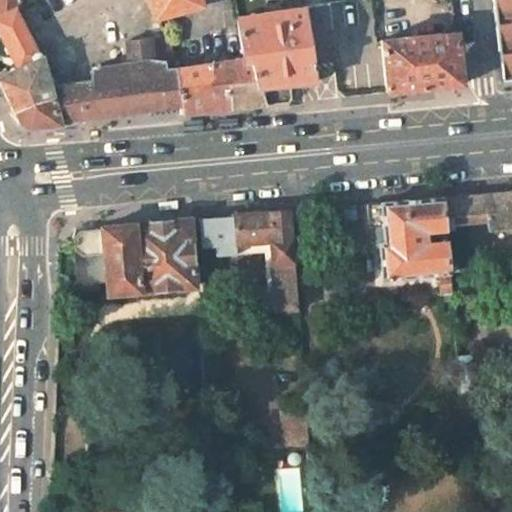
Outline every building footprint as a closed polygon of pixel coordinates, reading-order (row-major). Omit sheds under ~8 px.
[(0,0),(0,35),(16,66),(0,72),(0,87),(17,124),(26,128),(58,122),(47,85),(38,54),(13,7),(19,4),(18,0),(0,0)] [(146,0),(153,17),(199,5),(197,0),(146,0)] [(511,0),(492,0),(501,80),(511,78),(511,0)] [(308,82),(299,8),(233,17),(238,59),(242,59),(257,103),(285,100),(283,84),(308,82)] [(460,83),(455,29),(379,39),(385,90),(460,83)] [(125,37),(127,59),(94,65),(87,70),(88,72),(80,73),(80,80),(62,83),(47,85),(58,122),(58,123),(70,119),(77,116),(179,104),(172,68),(169,60),(162,61),(148,57),(144,34),(125,37)] [(238,59),(179,66),(177,51),(166,52),(169,60),(172,68),(179,104),(181,111),(257,103),(242,59),(238,59)] [(511,228),(511,191),(444,197),(445,216),(465,215),(465,220),(489,219),(489,230),(511,228)] [(379,281),(437,277),(439,297),(452,296),(445,216),(444,197),(379,203),(381,227),(382,244),(377,245),(379,281)] [(365,205),(367,229),(381,227),(379,203),(365,205)] [(321,223),(356,220),(354,205),(320,208),(321,223)] [(216,246),(270,242),(273,288),(262,289),(265,312),(298,308),(291,211),(269,213),(268,211),(232,214),(232,217),(213,218),(216,246)] [(188,220),(79,229),(74,235),(76,282),(105,280),(107,295),(193,287),(188,220)] [(306,409),(280,412),(283,445),(309,444),(306,409)]
